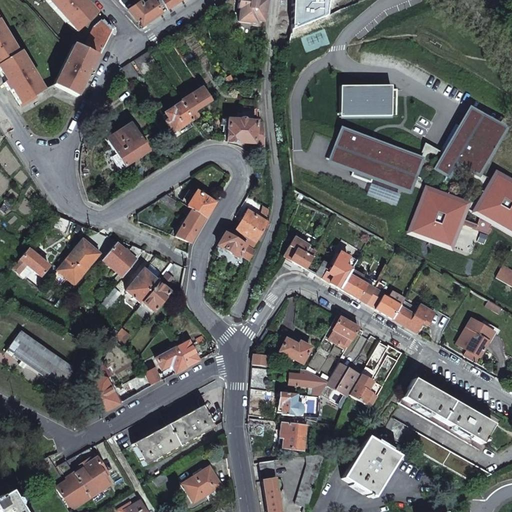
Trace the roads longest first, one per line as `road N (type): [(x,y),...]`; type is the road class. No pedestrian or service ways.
road 1 (residential): [(50,180),(80,213),(105,218),(200,161),(231,156),(242,179),(198,260),(197,305),(238,355)]
road 2 (residential): [(238,355),(282,287),(304,282),(511,403)]
road 3 (residential): [(0,399),(79,440),(238,355)]
road 4 (residential): [(50,180),(131,37)]
road 5 (residential): [(238,355),(234,416),(250,511)]
